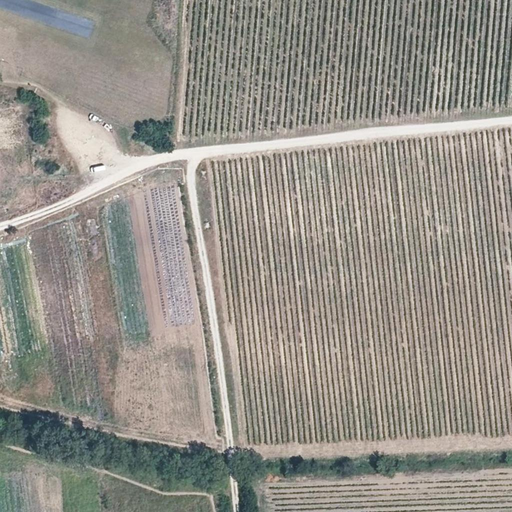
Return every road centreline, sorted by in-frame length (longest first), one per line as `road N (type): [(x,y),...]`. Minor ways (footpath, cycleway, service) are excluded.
road 1 (track): [(237,511),(191,154)]
road 2 (track): [(511,121),(175,155)]
